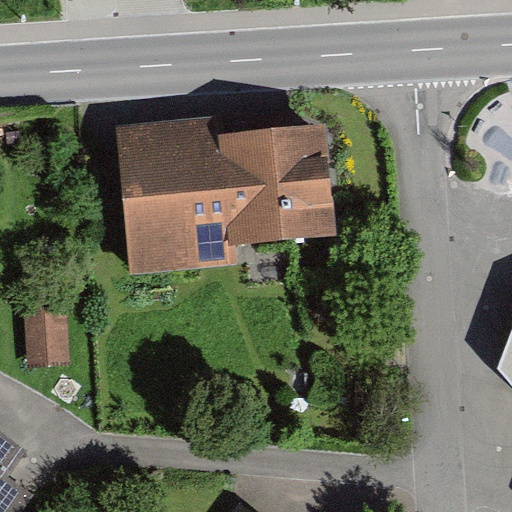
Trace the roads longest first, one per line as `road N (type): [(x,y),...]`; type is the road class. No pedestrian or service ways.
road 1 (residential): [(443,511),(415,52)]
road 2 (tertiary): [(415,52),(0,76)]
